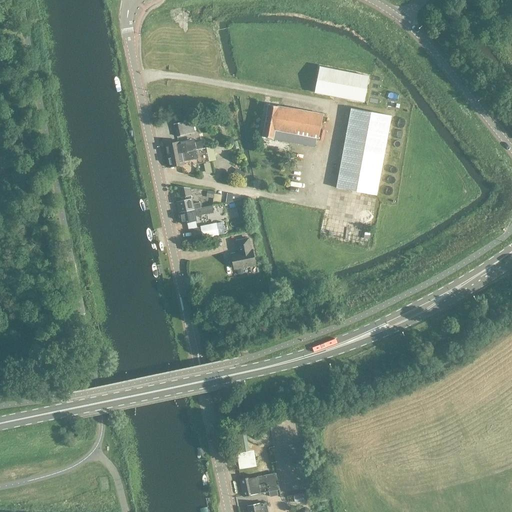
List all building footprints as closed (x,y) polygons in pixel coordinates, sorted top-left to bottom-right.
[(369,76),(319,67),(314,92),(364,102),(369,76)] [(319,138),(323,115),(269,105),(263,137),(315,146),(317,137),(319,138)] [(351,108),(336,188),(376,195),(391,116),(351,108)] [(174,124),(177,136),(195,133),(192,120),(174,124)] [(180,142),(165,145),(167,156),(199,149),(203,148),(201,141),(196,142),(195,138),(180,142)] [(199,149),(167,156),(170,167),(185,164),(184,161),(198,158),(198,154),(200,154),(199,149)] [(243,172),(234,164),(228,171),(241,180),(242,180),(244,180),(245,179),(246,178),(246,176),(246,174),(245,173),(243,172)] [(185,200),(177,201),(179,212),(201,208),(200,202),(193,204),(190,188),(177,187),(180,198),(185,197),(185,200)] [(207,190),(207,191),(207,197),(213,198),(212,205),(220,203),(222,193),(214,192),(214,191),(207,190)] [(201,208),(179,212),(182,223),(197,220),(196,218),(199,217),(199,215),(214,212),(212,205),(201,208)] [(207,239),(207,237),(209,236),(206,225),(191,229),(193,240),(194,240),(194,242),(207,239)] [(241,252),(231,254),(234,269),(255,264),(252,250),(251,250),(248,238),(237,241),(238,250),(240,249),(241,252)] [(240,468),(257,466),(255,449),(250,449),(248,431),(236,432),(240,468)] [(244,497),(283,489),(280,472),(240,480),(244,497)] [(303,500),(304,506),(311,505),(308,493),(293,496),(295,502),(303,500)] [(268,511),(266,503),(248,506),(248,511),(268,511)]
